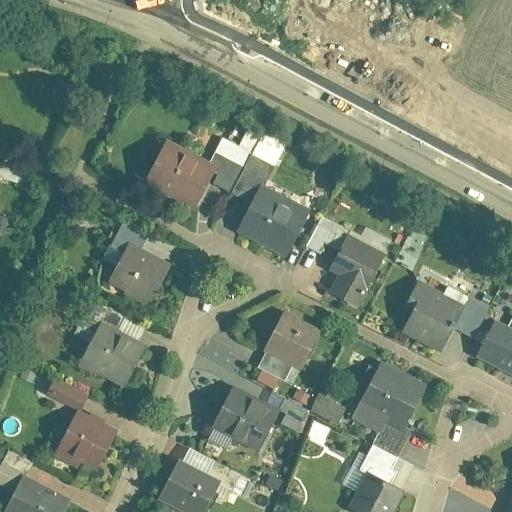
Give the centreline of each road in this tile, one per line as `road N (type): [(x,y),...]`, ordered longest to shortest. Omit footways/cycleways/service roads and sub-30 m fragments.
road 1 (tertiary): [(156,19),(511,207)]
road 2 (residential): [(122,511),(189,329)]
road 3 (residential): [(189,329),(216,251),(277,283)]
road 4 (residential): [(445,468),(472,377),(511,397)]
